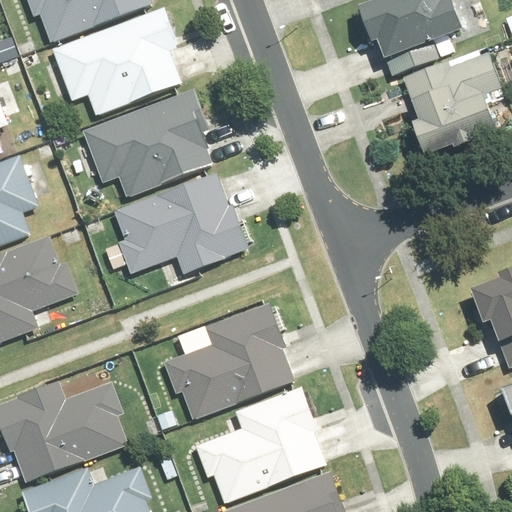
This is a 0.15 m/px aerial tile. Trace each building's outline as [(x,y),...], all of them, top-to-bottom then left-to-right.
[(31,0),(39,21),(45,18),(56,46),(159,8),(155,0),(31,0)] [(456,0),(402,0),(368,14),(381,45),(387,42),(401,78),(445,61),(439,45),(470,32),(456,0)] [(164,6),(52,49),(71,100),(87,94),(95,115),(182,82),(175,66),(178,65),(172,49),(179,47),(164,6)] [(508,93),(494,52),(411,82),(427,127),(422,129),(433,159),(502,135),(490,99),(508,93)] [(0,83),(0,152),(13,148),(7,132),(10,131),(4,115),(11,112),(0,83)] [(189,86),(77,128),(96,180),(112,174),(120,194),(207,162),(201,145),(204,144),(198,129),(205,126),(189,86)] [(21,159),(0,166),(0,251),(37,237),(29,215),(40,211),(21,159)] [(184,278),(254,251),(240,216),(233,218),(218,178),(121,216),(132,245),(123,248),(135,279),(178,263),(184,278)] [(0,348),(45,331),(38,315),(81,297),(67,264),(60,267),(49,240),(0,259),(0,348)] [(491,326),(500,322),(508,345),(504,347),(511,368),(511,277),(479,289),(491,326)] [(187,393),(198,422),(300,383),(287,350),(292,348),(275,304),(208,330),(214,346),(168,364),(181,395),(187,393)] [(64,384),(0,408),(0,411),(16,453),(19,452),(31,484),(133,445),(123,417),(128,415),(116,384),(71,401),(64,384)] [(247,430),(201,447),(213,479),(219,477),(229,504),(332,466),(320,434),(324,433),(307,388),(241,413),(247,430)] [(93,469),(27,494),(34,511),(154,511),(151,502),(156,500),(144,469),(99,486),(93,469)] [(351,511),(336,473),(231,511),(351,511)]
